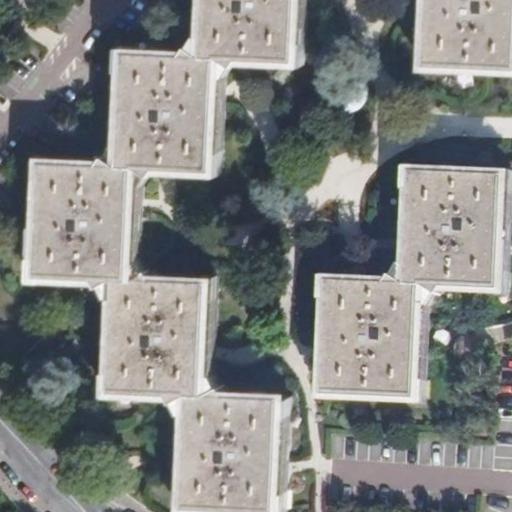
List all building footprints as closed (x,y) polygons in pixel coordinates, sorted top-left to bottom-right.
[(195,0),(191,63),(208,64),(222,72),(227,65),(280,67),(281,49),(286,50),(289,0),(195,0)] [(416,0),(416,15),(414,53),(420,53),(419,71),(501,75),(502,56),(507,57),(510,0),(416,0)] [(208,64),(191,63),(175,54),(168,62),(119,60),(118,77),(113,77),(109,154),(114,154),(110,173),(118,172),(124,173),(137,181),(142,173),(196,176),(197,159),(202,159),(205,118),(206,86),(206,81),(208,64)] [(118,172),(110,173),(104,172),(88,163),(83,170),(33,168),(32,185),(27,185),(23,263),(28,263),(27,280),(79,283),(84,291),(99,285),(103,285),(115,285),(117,267),(120,211),(121,190),(116,190),(118,172)] [(397,296),(405,296),(413,292),(426,301),(432,293),(486,296),(487,278),(491,278),(496,200),(490,200),(491,183),(407,179),(406,196),(401,196),(399,233),(397,274),(402,275),(397,296)] [(115,285),(103,285),(102,303),(97,303),(93,379),(98,379),(97,397),(151,399),(156,408),(170,400),(176,400),(188,403),(206,392),(187,383),(188,350),(191,306),(185,306),(186,288),(133,286),(128,278),(115,285)] [(405,314),(405,296),(397,296),(395,296),(374,295),(323,292),(322,311),(317,311),(315,355),(313,387),(319,387),(318,404),(400,408),(401,390),(407,391),(410,315),(405,314)] [(188,403),(176,400),(163,409),(177,419),(172,497),(178,496),(177,511),(259,511),(260,501),(265,501),(267,465),(269,423),(264,423),(265,406),(213,404),(207,394),(193,403),(188,403)]
